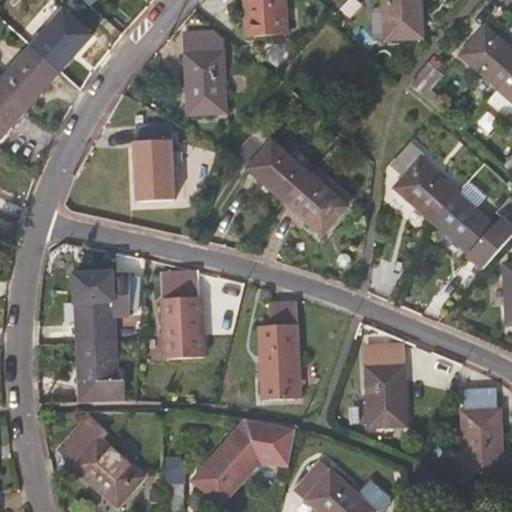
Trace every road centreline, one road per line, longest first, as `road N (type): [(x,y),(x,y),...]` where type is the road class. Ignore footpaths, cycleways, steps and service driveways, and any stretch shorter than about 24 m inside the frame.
road 1 (residential): [(511,373),(362,306),(242,265),(39,221)]
road 2 (residential): [(43,511),(21,415),(22,316),(39,221)]
road 3 (residential): [(39,221),(77,131),(178,0)]
